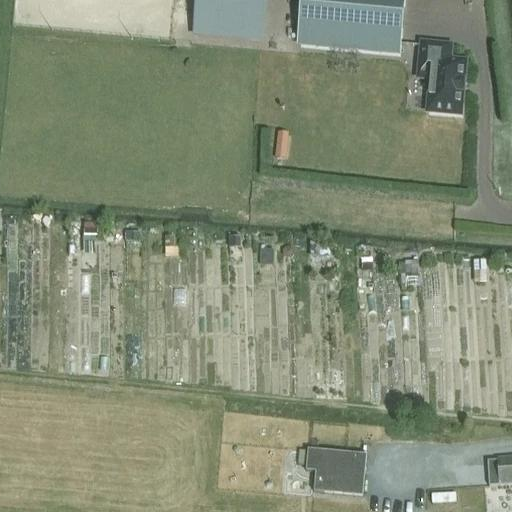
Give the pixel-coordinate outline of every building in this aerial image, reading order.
[(264,0),(199,0),(197,36),(261,41),(264,0)] [(401,0),(304,0),(300,45),(397,54),(401,0)] [(431,80),(428,113),(460,116),(462,95),(463,95),(464,85),(463,84),(465,64),(449,62),(450,48),(422,46),(419,79),(431,80)] [(84,226),(84,243),(97,243),(98,226),(84,226)] [(140,235),(126,235),(126,244),(140,244),(140,235)] [(166,239),(166,250),(174,250),(174,239),(166,239)] [(230,240),(230,248),(241,248),(241,240),(230,240)] [(286,249),(283,253),(283,258),(287,261),(291,261),(295,257),(294,252),(291,249),(286,249)] [(260,263),(273,263),(273,252),(260,252),(260,263)] [(474,273),(486,273),(486,263),(473,263),(474,273)] [(418,279),(418,264),(405,265),(405,280),(418,279)] [(362,273),(372,273),(372,265),(362,265),(362,273)] [(308,452),(308,453),(306,473),(316,474),(314,494),(363,498),(367,458),(308,452)] [(511,459),(497,460),(497,463),(487,463),(489,489),(500,488),(511,486),(511,459)]
